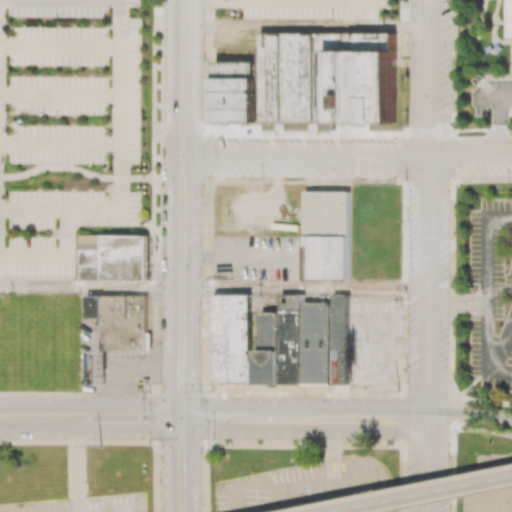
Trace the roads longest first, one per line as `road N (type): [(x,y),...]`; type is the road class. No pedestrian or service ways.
road 1 (tertiary): [(426,511),(429,0)]
road 2 (tertiary): [(181,418),(184,0)]
road 3 (residential): [(511,154),(183,158)]
road 4 (tertiary): [(428,416),(181,418)]
